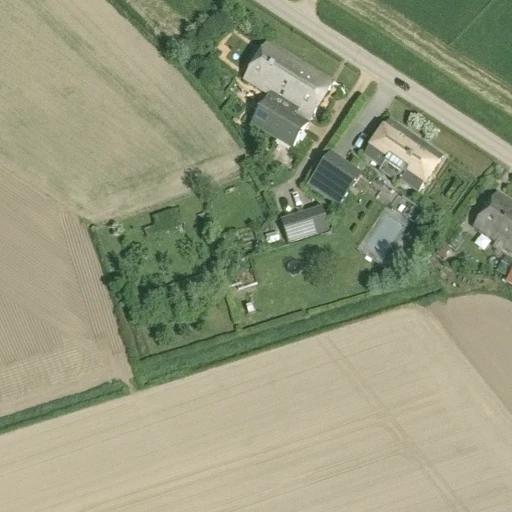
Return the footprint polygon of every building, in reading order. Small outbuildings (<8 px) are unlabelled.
[(268,45),(245,84),(269,98),(253,126),(294,150),(308,125),(296,118),(298,114),(311,122),(334,83),(268,45)] [(448,155),(393,119),(367,155),(393,174),(398,180),(417,194),(448,155)] [(338,210),(363,175),(331,153),(307,189),(338,210)] [(475,230),(511,254),(511,204),(498,196),(475,230)] [(377,242),(398,255),(420,220),(399,207),(377,242)] [(329,233),(321,208),(280,221),(288,246),(329,233)] [(179,229),(173,211),(151,219),(157,236),(179,229)] [(437,256),(444,261),(451,252),(444,246),(437,256)] [(506,285),(511,289),(511,264),(508,262),(500,276),(509,281),(506,285)]
